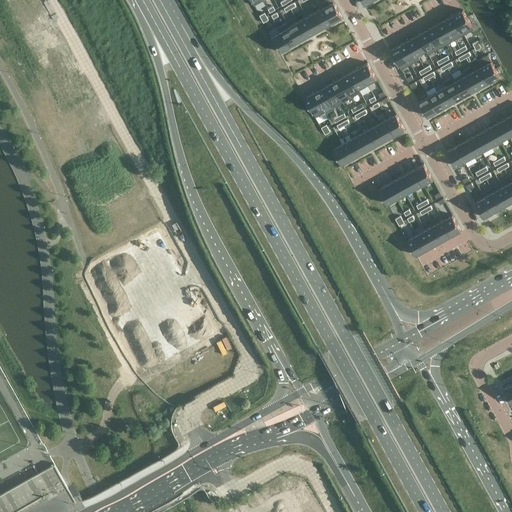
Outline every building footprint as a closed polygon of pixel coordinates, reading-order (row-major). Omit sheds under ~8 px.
[(334,1),(332,0),(326,0),(322,3),(324,7),(333,22),(342,17),(334,1)] [(324,7),(316,12),(324,27),(333,22),(324,7)] [(463,10),(453,15),(462,30),(464,35),(474,29),(471,25),(467,17),(463,10)] [(324,27),(316,12),(307,17),(315,32),(324,27)] [(462,30),(453,15),(444,20),(453,35),(455,40),(464,35),(462,30)] [(315,32),(307,17),(298,22),(306,37),(315,32)] [(453,35),(444,20),(435,25),(444,40),(446,44),(455,40),(453,35)] [(289,27),(289,26),(287,22),(277,28),(280,32),(280,31),(288,47),(297,42),(289,27)] [(306,37),(298,22),(289,26),(289,27),(297,42),(306,37)] [(444,40),(435,25),(426,30),(435,45),(437,49),(446,44),(444,40)] [(435,45),(426,30),(418,35),(426,50),(428,55),(437,49),(435,45)] [(280,31),(280,32),(271,37),(279,52),(288,47),(280,31)] [(426,50),(418,35),(409,40),(417,55),(418,55),(419,54),(425,51),(426,50)] [(417,55),(409,40),(400,45),(408,60),(411,64),(420,59),(418,55),(417,55)] [(408,60),(400,45),(390,50),(399,65),(401,69),(411,64),(408,60)] [(488,54),(478,60),(479,62),(482,66),(490,81),(500,76),(496,69),(491,61),(488,54)] [(479,62),(470,67),(473,71),(481,86),(490,81),(482,66),(479,62)] [(368,63),(359,68),(367,83),(368,85),(377,80),(376,78),(368,63)] [(473,71),(470,67),(461,72),(462,74),(463,74),(464,76),(472,91),(481,86),(473,71)] [(367,83),(359,68),(350,73),(358,88),(359,90),(360,90),(368,85),(367,83)] [(358,88),(350,73),(341,78),(349,93),(352,97),(361,92),(360,90),(359,90),(358,88)] [(463,74),(462,74),(458,77),(454,79),(455,81),(463,96),(472,91),(464,76),(463,74)] [(454,79),(453,77),(443,82),(446,86),(454,101),(463,96),(455,81),(454,79)] [(349,93),(341,78),(332,83),(340,98),(343,102),(352,97),(349,93)] [(340,98),(332,83),(323,88),(331,103),(333,107),(343,102),(340,98)] [(446,86),(437,91),(446,106),(454,101),(446,86)] [(331,103),(323,88),(314,93),(323,108),(331,103)] [(446,106),(437,91),(428,96),(437,111),(446,106)] [(323,108),(314,93),(305,98),(313,113),(316,117),(325,112),(323,108)] [(428,96),(427,93),(418,99),(419,101),(427,116),(437,111),(428,96)] [(405,129),(396,114),(387,119),(395,134),(405,129)] [(511,134),(511,120),(509,116),(500,121),(509,136),(511,134)] [(395,134),(387,119),(378,124),(387,139),(395,134)] [(509,136),(500,121),(492,126),(500,141),(509,136)] [(387,139),(378,124),(369,129),(378,144),(387,139)] [(500,141),(492,126),(483,131),(491,146),(500,141)] [(378,144),(369,129),(360,134),(369,149),(378,144)] [(491,146),(483,131),(474,136),(482,151),(491,146)] [(369,149),(360,134),(351,139),(360,154),(369,149)] [(482,151),(474,136),(465,141),(473,156),(482,151)] [(360,154),(351,139),(342,144),(351,159),(360,154)] [(473,156),(465,141),(456,146),(465,161),(473,156)] [(351,159),(342,144),(333,149),(342,164),(351,159)] [(465,161),(456,146),(447,151),(455,166),(465,161)] [(424,164),(415,169),(423,184),(433,179),(424,164)] [(423,184),(415,169),(406,174),(414,189),(423,184)] [(414,189),(406,174),(397,179),(405,194),(414,189)] [(405,194),(397,179),(388,184),(397,199),(405,194)] [(511,201),(511,183),(511,182),(502,187),(511,202),(511,201)] [(397,199),(388,184),(379,189),(387,204),(397,199)] [(511,202),(502,187),(493,192),(502,207),(511,202)] [(502,207),(493,192),(484,197),(493,212),(502,207)] [(493,212),(484,197),(475,202),(484,217),(493,212)] [(461,230),(452,215),(443,220),(452,235),(461,230)] [(452,235),(443,220),(434,225),(443,240),(452,235)] [(443,240),(434,225),(425,230),(434,245),(443,240)] [(434,245),(425,230),(416,235),(425,250),(434,245)] [(425,250),(416,235),(407,240),(416,255),(425,250)] [(511,383),(503,388),(511,404),(511,403),(511,383)] [(65,485),(66,485),(54,464),(50,466),(51,467),(0,495),(0,511),(16,511),(43,497),(65,485)]
